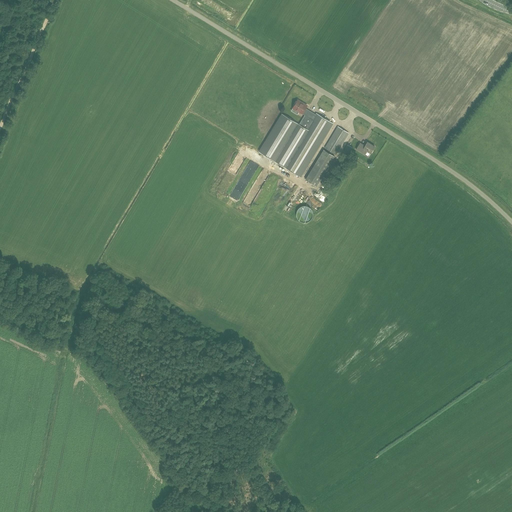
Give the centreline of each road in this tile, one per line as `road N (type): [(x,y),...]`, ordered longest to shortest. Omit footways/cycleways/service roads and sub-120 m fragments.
road 1 (unclassified): [(511,218),(406,139),(172,0)]
road 2 (track): [(53,0),(0,127)]
